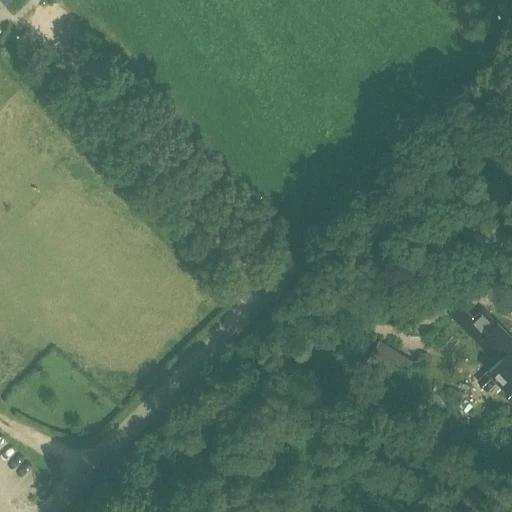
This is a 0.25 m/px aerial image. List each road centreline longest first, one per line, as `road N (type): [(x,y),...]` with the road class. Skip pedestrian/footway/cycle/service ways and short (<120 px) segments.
road 1 (unclassified): [(47,511),(511,51)]
road 2 (track): [(268,292),(475,511)]
